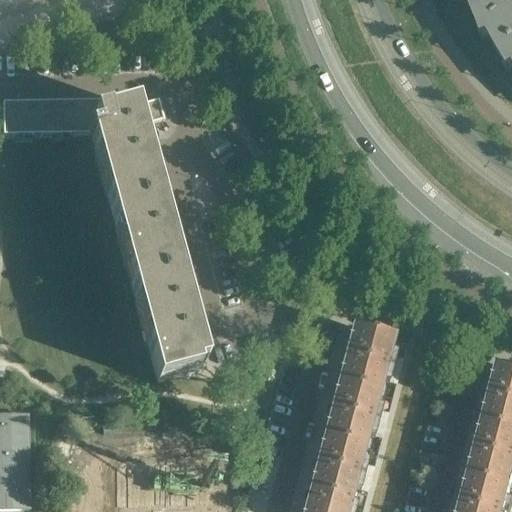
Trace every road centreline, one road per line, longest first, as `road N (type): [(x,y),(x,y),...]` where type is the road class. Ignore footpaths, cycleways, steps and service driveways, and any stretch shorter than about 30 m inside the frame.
road 1 (residential): [(344,290),(298,295),(190,143),(179,80),(0,80)]
road 2 (secondary): [(293,0),(350,134),(416,208),(511,274)]
road 3 (residential): [(277,511),(326,327),(344,290)]
road 4 (secondary): [(511,171),(481,152),(438,103),(377,0)]
road 5 (residential): [(436,511),(481,346)]
road 6 (residential): [(481,346),(344,290)]
